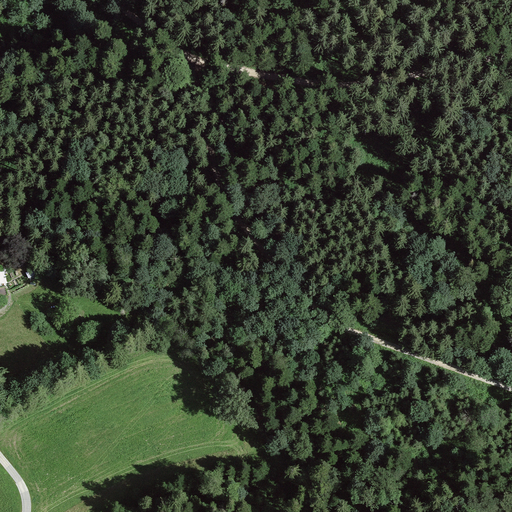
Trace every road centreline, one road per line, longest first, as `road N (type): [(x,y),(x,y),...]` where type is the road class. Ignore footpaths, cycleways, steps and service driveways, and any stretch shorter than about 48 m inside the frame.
road 1 (track): [(185,57),(222,195),(307,302),(346,329),(511,387)]
road 2 (track): [(185,57),(270,78),(444,74),(511,59)]
